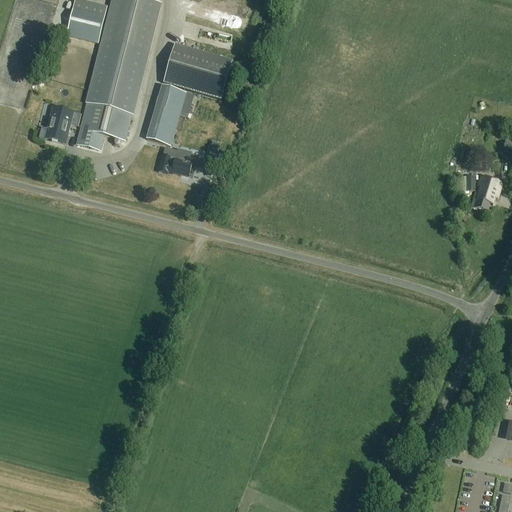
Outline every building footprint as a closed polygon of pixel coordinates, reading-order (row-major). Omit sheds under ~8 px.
[(76,0),(66,38),(98,46),(108,9),(76,0)] [(124,142),(146,57),(149,58),(162,6),(154,4),(155,0),(111,0),(101,46),(104,46),(82,131),(80,143),(94,147),(99,136),(124,142)] [(221,103),(233,63),(175,47),(164,86),(221,103)] [(171,147),(185,98),(161,92),(147,141),(171,147)] [(52,110),(50,120),(44,141),(64,146),(70,126),(78,128),(80,122),(81,117),(52,110)] [(511,141),(503,139),(500,152),(511,155),(511,141)] [(208,164),(217,165),(221,144),(212,143),(208,164)] [(168,175),(172,176),(172,175),(188,179),(191,166),(202,169),(203,162),(188,158),(187,163),(162,157),(159,173),(168,176),(168,175)] [(460,177),(461,192),(476,191),(476,176),(460,177)] [(497,199),(501,182),(481,176),(475,200),(473,199),(470,209),(487,213),(489,204),(492,205),(494,198),(497,199)] [(508,511),(511,497),(502,495),(499,511),(508,511)]
